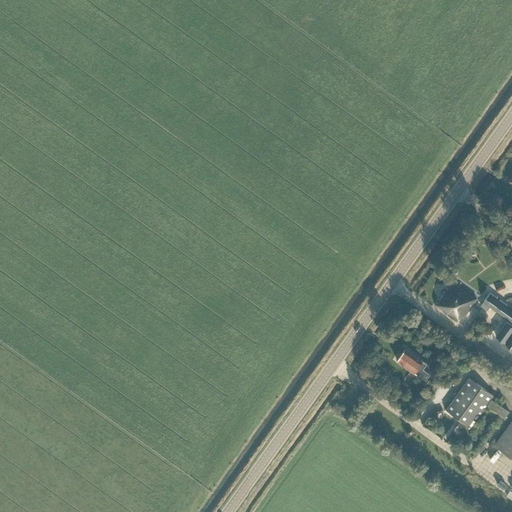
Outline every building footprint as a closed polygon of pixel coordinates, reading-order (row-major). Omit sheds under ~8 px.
[(452,281),(435,305),(457,320),(461,314),(464,316),(476,298),(456,284),(458,282),(455,280),(454,282),(452,281)] [(511,309),(490,293),(484,301),(511,322),(511,325),(507,321),(496,337),(499,339),(511,348),(511,309)] [(405,348),(397,359),(418,374),(426,379),(430,373),(421,367),(425,362),(405,348)] [(469,377),(446,409),(470,426),(493,394),(469,377)] [(492,398),(487,404),(505,417),(510,411),(492,398)] [(511,419),(494,444),(511,456),(511,419)]
